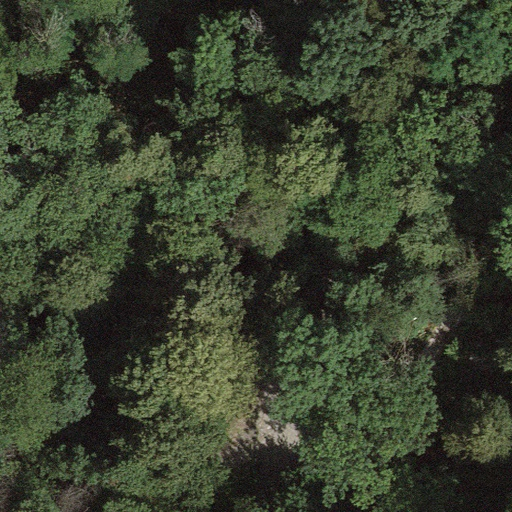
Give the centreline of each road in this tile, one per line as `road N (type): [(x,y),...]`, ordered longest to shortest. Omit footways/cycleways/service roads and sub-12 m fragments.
road 1 (track): [(372,0),(352,48),(344,217),(286,456)]
road 2 (track): [(286,456),(341,479),(402,397),(511,202)]
